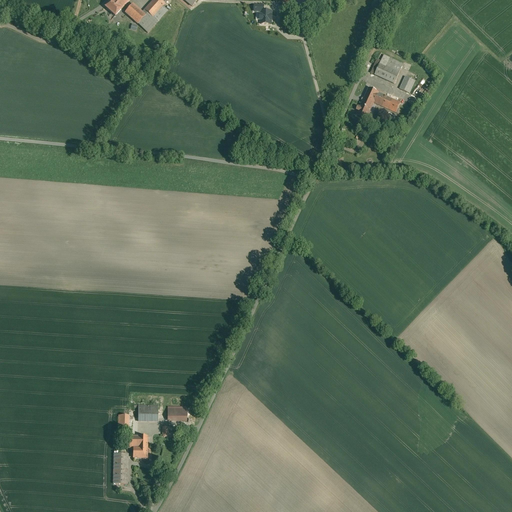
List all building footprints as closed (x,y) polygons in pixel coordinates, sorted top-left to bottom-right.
[(132,0),(111,0),(104,8),(116,19),(132,0)] [(154,0),(143,12),(152,20),(164,8),(170,1),(169,0),(154,0)] [(309,0),(308,4),(315,8),(321,11),(325,0),(309,0)] [(138,26),(146,17),(142,13),(133,5),(125,14),(136,25),(138,26)] [(270,11),(262,11),(263,5),(252,5),(251,13),(255,13),(255,21),(258,21),(258,26),(270,26),(270,11)] [(152,20),(143,12),(142,13),(146,17),(138,26),(146,35),(168,12),(164,8),(152,20)] [(321,11),(315,8),(312,13),(318,16),(321,11)] [(403,65),(384,56),(382,61),(381,61),(375,76),(394,84),(403,65)] [(415,82),(405,77),(400,90),(409,94),(415,82)] [(379,93),(369,89),(361,104),(371,109),(374,103),(396,113),(398,109),(400,103),(379,93)] [(371,109),(361,104),(358,111),(356,116),(361,118),(361,119),(366,122),(371,109)] [(158,406),(138,406),(138,422),(158,422),(158,406)] [(187,410),(167,409),(167,418),(186,419),(187,410)] [(126,416),(118,416),(118,436),(124,437),(124,429),(128,429),(129,416),(126,416)] [(147,437),(128,436),(128,449),(133,449),(133,459),(147,459),(148,437),(147,437)] [(125,455),(114,454),(113,484),(117,485),(127,485),(128,455),(125,455)]
